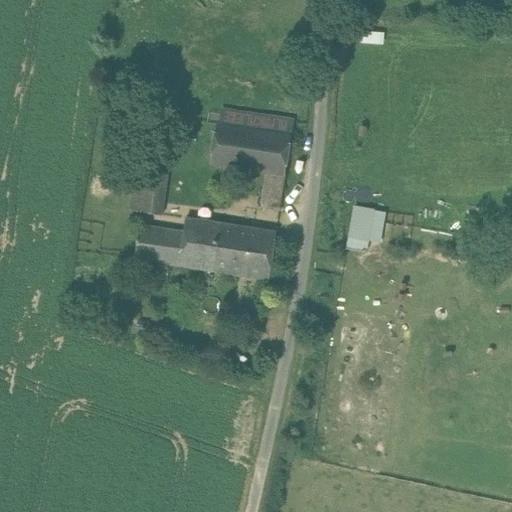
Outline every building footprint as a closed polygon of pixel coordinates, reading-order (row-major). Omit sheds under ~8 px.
[(291,135),(252,129),(254,116),(222,111),(220,124),(217,124),(211,164),(267,173),(285,175),(291,135)] [(293,122),(254,116),(252,129),(291,135),(293,122)] [(155,173),(168,174),(171,154),(157,153),(155,173)] [(130,210),(162,215),(168,174),(155,173),(136,170),(130,210)] [(285,175),(267,173),(262,208),(280,211),(285,175)] [(371,240),(374,219),(384,220),(386,209),(353,204),(348,236),(371,240)] [(184,232),(140,226),(135,259),(212,270),(219,223),(186,218),(184,232)] [(276,232),(219,223),(212,270),(269,279),(276,232)]
